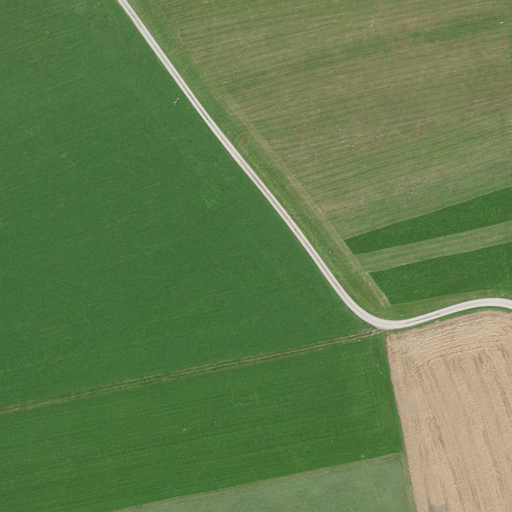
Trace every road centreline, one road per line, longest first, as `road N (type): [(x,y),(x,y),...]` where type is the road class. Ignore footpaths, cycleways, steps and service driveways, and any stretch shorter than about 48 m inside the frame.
road 1 (track): [(511,304),(473,303),(395,326),(356,309),(120,0)]
road 2 (track): [(0,411),(395,326)]
